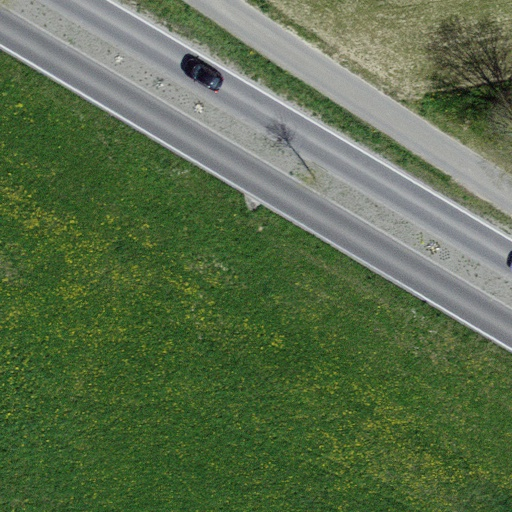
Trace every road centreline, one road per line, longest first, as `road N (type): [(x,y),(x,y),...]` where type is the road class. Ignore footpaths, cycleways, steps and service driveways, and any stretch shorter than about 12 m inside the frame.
road 1 (primary): [(0,24),(511,330)]
road 2 (primary): [(511,266),(65,0)]
road 3 (track): [(511,183),(210,0)]
